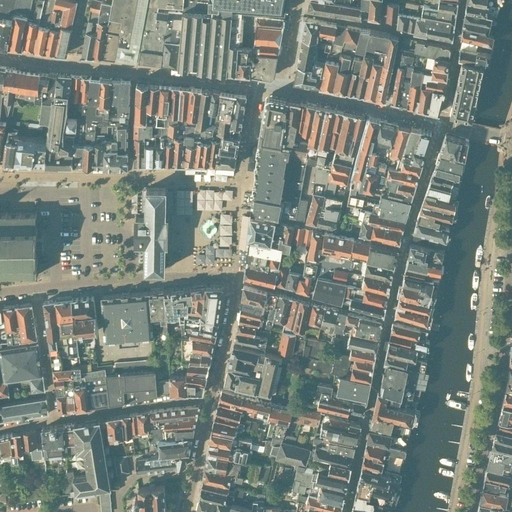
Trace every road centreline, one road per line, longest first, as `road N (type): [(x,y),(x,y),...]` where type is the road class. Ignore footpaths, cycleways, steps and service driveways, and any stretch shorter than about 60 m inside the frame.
road 1 (residential): [(34,288),(229,279),(234,297),(212,400)]
road 2 (residential): [(511,255),(500,387),(471,511)]
road 3 (residential): [(212,400),(53,421)]
road 4 (residential): [(456,45),(442,123),(511,140)]
road 5 (residential): [(34,288),(53,421)]
